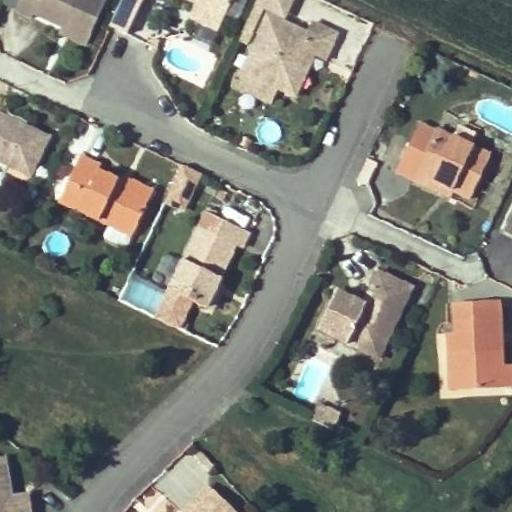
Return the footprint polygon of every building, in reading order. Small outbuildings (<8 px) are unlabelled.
[(62,27),(89,39),(106,1),(104,0),(21,0),(15,13),(32,21),(35,14),(62,27)] [(122,0),(110,27),(126,34),(142,0),(189,0),(196,3),(225,17),(232,0),(122,0)] [(293,0),(258,0),(256,5),(274,13),(278,5),(289,10),(293,0)] [(218,32),(225,17),(196,3),(189,19),(218,32)] [(285,18),(289,10),(278,5),(274,13),(285,18)] [(276,87),(285,91),(293,74),(307,70),(300,58),(304,49),(314,54),(324,59),(337,33),(312,21),(307,33),(268,15),(241,73),(275,89),(276,87)] [(210,44),(215,32),(194,23),(189,34),(210,44)] [(59,33),(86,45),(89,39),(62,27),(59,33)] [(300,58),(307,70),(314,54),(304,49),(300,58)] [(285,91),(296,96),(307,70),(293,74),(285,91)] [(230,87),(268,105),(275,89),(241,73),(237,72),(230,87)] [(15,158),(35,167),(49,137),(19,123),(16,131),(8,127),(11,119),(0,114),(0,161),(11,166),(15,158)] [(430,187),(433,181),(454,191),(470,198),(489,156),(418,123),(395,171),(430,187)] [(132,236),(148,202),(142,199),(144,193),(132,188),(98,172),(100,166),(79,157),(58,202),(113,228),(131,236),(132,236)] [(11,166),(30,176),(35,167),(15,158),(11,166)] [(184,211),(202,173),(181,163),(163,201),(184,211)] [(433,181),(430,187),(451,197),(454,191),(433,181)] [(148,202),(153,191),(135,182),(132,188),(144,193),(142,199),(148,202)] [(218,219),(205,212),(198,227),(212,233),(218,219)] [(169,291),(206,308),(218,284),(235,245),(241,248),(248,232),(218,219),(212,233),(198,227),(169,291)] [(127,243),(131,236),(113,228),(110,235),(127,243)] [(347,339),(345,343),(379,359),(411,287),(377,272),(362,305),(335,292),(320,326),(347,339)] [(130,274),(120,301),(155,313),(165,287),(130,274)] [(206,308),(212,311),(223,286),(218,284),(206,308)] [(446,332),(448,375),(473,373),(474,389),(511,386),(511,366),(511,364),(502,365),(500,340),(494,340),(493,332),(500,331),(498,300),(452,303),(454,332),(446,332)] [(318,331),(345,343),(347,339),(320,326),(318,331)] [(449,390),(474,389),(473,373),(448,375),(449,390)] [(333,428),(340,411),(320,401),(312,418),(333,428)] [(214,466),(200,451),(195,456),(208,471),(214,466)] [(0,511),(31,511),(29,493),(12,495),(6,458),(0,459),(0,511)] [(235,511),(207,485),(181,511),(235,511)]
